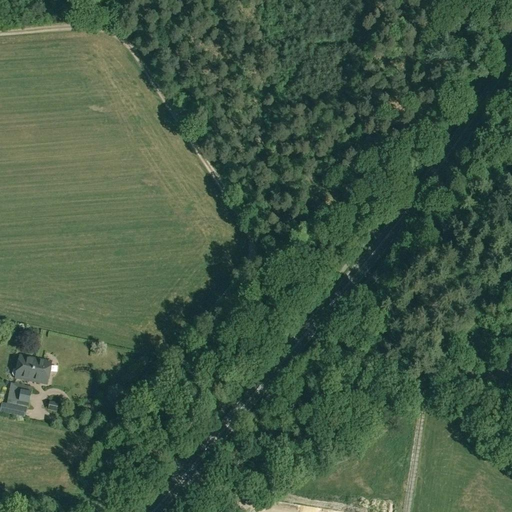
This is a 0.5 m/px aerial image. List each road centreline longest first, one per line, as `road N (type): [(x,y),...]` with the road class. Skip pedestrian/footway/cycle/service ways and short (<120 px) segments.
road 1 (track): [(0,31),(87,26),(123,34),(253,229),(248,266),(106,437),(160,452),(178,466)]
road 2 (secondary): [(153,511),(362,268),(511,59)]
